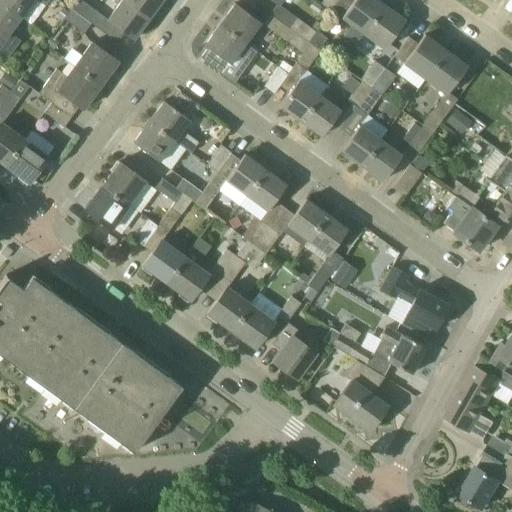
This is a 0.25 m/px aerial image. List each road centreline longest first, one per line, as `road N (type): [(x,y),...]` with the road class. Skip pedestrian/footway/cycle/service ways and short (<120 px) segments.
road 1 (secondary): [(387,493),(255,407),(32,234)]
road 2 (residential): [(496,303),(158,63)]
road 3 (residential): [(387,493),(496,303)]
road 4 (residential): [(32,234),(158,63)]
